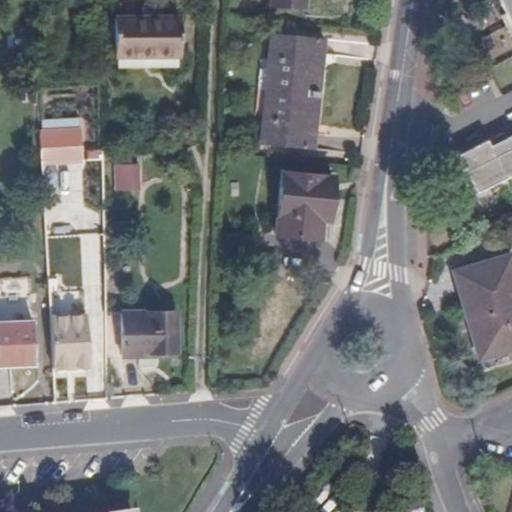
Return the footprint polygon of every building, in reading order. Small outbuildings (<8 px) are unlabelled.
[(511,0),(487,0),(511,50),(511,0)] [(179,12),(114,12),(114,49),(179,50),(179,12)] [(256,140),(310,147),(324,35),(270,28),(256,140)] [(38,164),(80,162),(79,126),(37,127),(38,164)] [(511,168),(511,128),(499,135),(495,137),(491,132),(470,142),(472,145),(454,155),(472,189),(511,168)] [(496,129),(491,132),(495,137),(499,135),(496,129)] [(132,177),(132,163),(124,163),(124,150),(108,150),(108,178),(132,177)] [(124,163),(132,163),(131,150),(124,150),(124,163)] [(327,175),(275,167),(268,230),(319,236),(327,175)] [(51,275),(81,274),(79,233),(49,235),(51,275)] [(511,350),(511,283),(505,259),(452,274),(478,372),(511,363),(511,356),(511,351),(511,350)] [(87,295),(102,295),(101,262),(88,263),(87,295)] [(0,267),(0,300),(9,300),(7,267),(0,267)] [(49,289),(49,306),(62,306),(61,289),(49,289)] [(172,308),(118,308),(118,353),(138,353),(138,350),(173,349),(172,308)] [(0,320),(0,395),(15,395),(12,364),(36,362),(33,318),(0,320)] [(58,370),(90,367),(88,328),(66,329),(66,321),(54,322),(58,370)]
